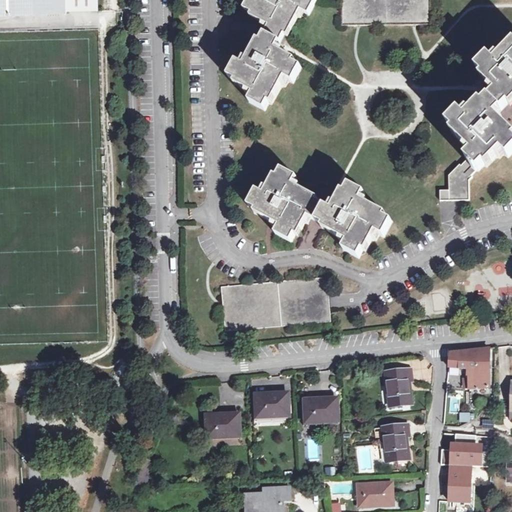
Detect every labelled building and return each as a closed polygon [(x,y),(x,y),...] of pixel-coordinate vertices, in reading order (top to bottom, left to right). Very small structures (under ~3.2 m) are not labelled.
[(0,0),(0,14),(97,12),(96,0),(0,0)] [(250,0),(245,10),(257,17),(256,19),(270,27),(262,43),(259,41),(245,66),(238,63),(229,78),(237,82),(236,85),(255,95),(250,103),(266,112),(271,104),(273,105),(287,80),(294,83),(303,68),(289,60),(290,58),(277,51),(286,36),(289,37),(303,12),(310,16),(318,1),(317,0),(250,0)] [(357,26),(432,25),(431,0),(342,0),(343,26),(357,26)] [(459,135),(457,137),(473,152),(467,158),(480,171),(486,165),(488,167),(503,152),(509,158),(511,154),(511,131),(497,117),(509,104),(511,106),(511,105),(511,45),(496,62),(490,56),(478,67),(489,78),(486,81),(497,92),(484,104),(482,102),(467,117),(461,112),(448,125),(459,135)] [(112,202),(124,202),(122,155),(111,155),(112,202)] [(441,191),(441,202),(471,201),(471,180),(475,176),(462,163),(450,176),(450,191),(441,191)] [(279,178),(276,176),(268,189),(262,186),(250,207),(257,211),(256,214),(281,228),(277,235),(293,243),(301,228),(303,230),(310,218),(325,226),(333,230),(331,233),(349,243),(345,250),(360,258),(364,251),(367,252),(378,234),(385,238),(393,222),(386,218),(388,215),(362,201),(366,194),(350,186),(346,193),(344,192),(333,210),(318,202),(320,200),(294,186),(298,178),(283,170),(279,178)] [(332,322),(328,278),(222,287),(226,332),(332,322)] [(511,287),(500,290),(503,300),(511,296),(511,287)] [(450,354),(449,368),(469,369),(469,375),(469,380),(465,380),(466,389),(471,389),(470,378),(490,378),(490,349),(450,354)] [(391,407),(413,405),(412,393),(411,393),(410,381),(414,381),(413,371),(388,373),(391,407)] [(489,389),(490,378),(470,378),(471,389),(471,390),(489,389)] [(258,417),(274,416),(275,418),(291,417),(290,394),(257,396),(258,417)] [(307,421),(323,420),(324,422),(340,421),(339,399),(306,400),(307,421)] [(209,437),(225,436),(225,438),(241,437),(240,415),(208,416),(209,437)] [(389,463),(410,460),(409,448),(407,449),(406,437),(411,437),(409,425),(384,429),(389,463)] [(456,446),(459,446),(459,450),(475,452),(476,438),(457,437),(456,446)] [(318,440),(309,439),(308,447),(317,448),(318,440)] [(451,501),(455,501),(454,511),(466,511),(475,511),(477,485),(472,485),(473,475),(469,474),(469,466),(453,466),(451,501)] [(360,507),(395,505),(394,484),(359,486),(360,507)] [(248,511),(284,511),(284,497),(292,497),(291,487),(266,488),(266,494),(248,495),(248,511)] [(332,511),(340,511),(340,503),(332,503),(332,511)]
